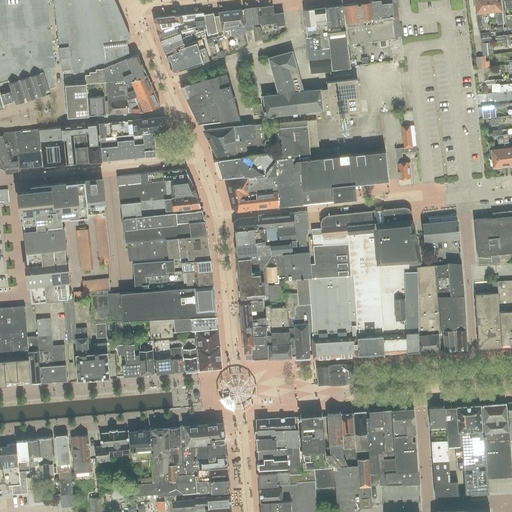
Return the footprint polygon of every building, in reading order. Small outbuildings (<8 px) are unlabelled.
[(48,2),(49,2),(48,0),(0,0),(0,108),(6,107),(4,103),(15,100),(16,103),(50,92),(49,88),(56,86),(54,67),(56,67),(48,2)] [(48,0),(49,2),(54,2),(62,70),(71,69),(71,70),(72,71),(72,72),(73,73),(75,73),(76,73),(103,61),(104,63),(129,52),(128,39),(129,38),(130,38),(130,37),(130,36),(130,34),(115,0),(48,0)] [(404,59),(397,0),(383,0),(372,1),(377,41),(380,41),(386,40),(391,40),(393,60),(404,59)] [(489,12),(487,0),(474,0),(478,26),(483,26),(482,16),(480,16),(480,13),(489,12)] [(487,0),(489,12),(498,11),(498,14),(497,14),(498,24),(503,23),(500,0),(487,0)] [(511,0),(502,0),(505,16),(511,14),(511,0)] [(377,41),(372,1),(359,3),(363,43),(377,41)] [(363,43),(359,3),(357,3),(344,4),(346,22),(349,45),(363,43)] [(345,29),(342,4),(325,7),(328,33),(330,57),(332,70),(351,67),(346,29),(345,29)] [(274,13),(273,6),(258,8),(261,23),(262,34),(267,33),(270,33),(270,31),(276,30),(275,25),(285,24),(284,17),(283,17),(283,15),(283,13),(284,13),(283,12),(274,13)] [(330,57),(328,33),(325,7),(304,10),(306,26),(308,38),(306,42),(307,45),(308,49),(307,49),(308,60),(330,57)] [(260,23),(261,23),(258,8),(245,9),(247,23),(245,24),(248,42),(249,42),(254,41),(254,42),(255,42),(252,23),(260,23)] [(248,42),(245,24),(244,24),(242,10),(219,12),(223,34),(206,39),(213,60),(241,51),(248,45),(248,42)] [(183,21),(204,19),(204,14),(203,12),(181,15),(155,18),(154,21),(156,28),(183,21)] [(204,19),(205,23),(207,35),(217,32),(214,13),(204,14),(204,19)] [(186,28),(194,26),(205,23),(204,19),(183,21),(156,28),(160,38),(179,30),(179,31),(186,28)] [(172,41),(196,33),(194,26),(186,28),(179,31),(179,30),(160,38),(162,45),(173,42),(172,41)] [(184,44),(201,38),(204,37),(203,30),(196,33),(172,41),(173,42),(162,45),(165,53),(177,49),(177,47),(184,44)] [(480,34),(481,43),(487,42),(491,42),(490,33),(480,34)] [(169,62),(206,50),(201,38),(184,44),(177,47),(177,49),(165,53),(166,54),(167,56),(174,54),(175,56),(168,59),(169,61),(168,62),(169,62)] [(481,43),(483,55),(493,54),(492,42),(491,42),(487,42),(481,43)] [(209,61),(206,50),(169,62),(171,69),(175,71),(192,66),(209,61)] [(298,75),(292,52),(270,58),(271,64),(271,66),(272,66),(279,94),(263,96),(265,110),(264,110),(264,114),(265,114),(266,116),(323,109),(330,108),(332,118),(361,114),(357,79),(328,82),(328,88),(320,89),(303,91),(298,75)] [(145,75),(143,69),(144,68),(142,63),(141,63),(138,57),(139,56),(138,54),(103,69),(106,74),(106,82),(125,81),(125,83),(147,75),(147,74),(145,75)] [(485,68),(484,56),(476,57),(478,69),(485,68)] [(311,73),(330,71),(328,59),(310,61),(311,73)] [(485,68),(478,69),(479,81),(487,80),(486,73),(490,73),(490,68),(485,68)] [(106,82),(106,74),(103,69),(96,70),(96,72),(90,73),(90,75),(85,75),(86,80),(75,81),(75,85),(87,84),(106,82)] [(240,118),(226,72),(189,83),(190,84),(185,85),(188,96),(186,97),(198,124),(201,122),(201,123),(240,118)] [(147,75),(125,83),(125,81),(106,83),(108,102),(128,100),(128,99),(135,97),(153,90),(152,87),(151,88),(150,86),(151,85),(150,84),(151,84),(150,83),(151,83),(150,81),(149,79),(149,78),(148,78),(147,75)] [(69,101),(88,100),(87,84),(75,85),(65,85),(67,102),(69,101)] [(160,105),(153,90),(135,97),(128,99),(128,100),(108,102),(109,114),(129,113),(142,112),(160,105)] [(89,116),(106,115),(104,96),(88,98),(89,116)] [(89,116),(88,100),(67,102),(68,118),(89,116)] [(254,115),(262,114),(261,104),(253,105),(254,115)] [(494,105),(481,107),(483,119),(496,117),(494,105)] [(164,117),(158,118),(129,121),(99,123),(100,135),(102,135),(103,137),(154,131),(165,130),(164,117)] [(385,151),(321,157),(317,119),(307,120),(307,123),(302,124),(302,121),(290,122),(280,123),(280,126),(276,127),(279,154),(275,154),(276,174),(278,191),(279,206),(282,206),(282,205),(302,203),(302,204),(303,204),(304,204),(304,203),(312,202),(312,203),(312,202),(320,201),(320,202),(320,201),(328,201),(337,200),(336,196),(335,186),(335,185),(343,185),(351,184),(359,183),(367,182),(375,181),(375,182),(375,181),(383,180),(383,181),(389,180),(385,151)] [(100,137),(103,137),(102,135),(100,135),(99,123),(86,124),(86,134),(89,162),(90,161),(93,161),(101,160),(102,160),(100,137)] [(73,135),(86,134),(86,124),(61,127),(62,140),(65,164),(77,163),(75,148),(73,135)] [(264,137),(263,125),(263,124),(261,124),(261,125),(258,125),(258,124),(257,124),(257,125),(252,126),(252,124),(236,126),(235,126),(231,127),(206,130),(205,131),(205,132),(205,133),(209,140),(209,139),(211,143),(210,143),(211,143),(245,139),(264,137)] [(412,147),(410,125),(402,126),(405,148),(412,147)] [(62,140),(61,127),(38,129),(41,148),(40,148),(42,166),(65,164),(62,140)] [(41,148),(38,129),(33,130),(21,132),(21,131),(14,132),(19,168),(42,166),(40,148),(41,148)] [(103,137),(100,137),(102,160),(145,156),(156,155),(154,135),(155,135),(156,135),(157,135),(154,131),(103,137)] [(19,168),(14,132),(4,133),(4,132),(0,132),(0,166),(0,167),(5,170),(19,168)] [(89,162),(86,134),(73,135),(75,148),(77,163),(77,162),(88,161),(88,162),(89,162)] [(506,166),(502,135),(497,136),(499,146),(501,145),(501,148),(491,149),(493,167),(495,167),(495,169),(500,168),(500,166),(506,166)] [(508,135),(502,135),(506,166),(511,165),(511,167),(511,166),(511,147),(506,148),(506,145),(509,145),(508,135)] [(266,153),(264,137),(245,139),(247,153),(247,155),(266,153)] [(247,153),(245,139),(211,143),(211,144),(213,144),(213,148),(215,148),(215,149),(217,149),(218,157),(247,153)] [(398,163),(400,179),(411,178),(409,162),(403,163),(402,148),(396,149),(397,163),(398,163)] [(276,174),(275,154),(267,155),(266,153),(247,155),(220,159),(219,159),(219,160),(220,160),(222,165),(224,164),(225,176),(224,177),(225,178),(225,177),(253,175),(256,176),(255,177),(276,174)] [(190,177),(187,170),(186,170),(186,169),(185,169),(179,169),(172,170),(139,173),(139,174),(117,176),(118,185),(119,185),(190,177)] [(278,191),(276,174),(255,177),(255,178),(252,177),(225,180),(229,196),(278,191)] [(201,207),(197,195),(190,177),(119,185),(121,203),(121,204),(122,210),(121,210),(122,211),(122,216),(122,218),(202,209),(201,207)] [(106,211),(103,179),(85,180),(67,182),(32,186),(33,191),(19,192),(21,214),(23,214),(25,231),(27,247),(26,247),(28,265),(26,265),(28,284),(30,283),(32,298),(44,297),(44,299),(68,297),(66,280),(69,279),(67,260),(59,261),(57,245),(66,245),(64,226),(62,226),(61,215),(70,214),(71,218),(89,216),(88,207),(94,206),(95,212),(106,211)] [(0,204),(9,203),(7,191),(0,192),(0,204)] [(279,206),(278,191),(229,196),(232,207),(237,211),(245,210),(279,206)] [(405,292),(404,268),(404,262),(421,261),(412,222),(413,222),(412,215),(412,213),(411,211),(410,210),(408,209),(407,208),(405,207),(403,207),(385,209),(378,209),(374,210),(375,223),(347,226),(351,275),(353,275),(357,353),(358,353),(358,354),(364,354),(364,352),(375,352),(375,353),(387,353),(406,351),(406,319),(396,319),(395,292),(405,292)] [(189,221),(205,220),(202,209),(122,218),(123,230),(125,229),(145,227),(177,224),(177,223),(189,221)] [(375,223),(374,210),(373,210),(328,215),(326,216),(325,216),(323,217),(322,219),(321,220),(321,222),(321,224),(321,228),(347,226),(375,223)] [(492,217),(474,219),(478,256),(491,255),(511,252),(511,210),(492,212),(492,217)] [(305,212),(294,214),(296,234),(289,235),(279,236),(279,240),(298,239),(299,250),(307,249),(306,235),(308,233),(307,214),(305,212)] [(97,215),(100,263),(112,263),(109,214),(97,215)] [(296,234),(294,214),(282,215),(283,227),(289,226),(289,235),(296,234)] [(283,227),(282,215),(258,217),(257,217),(259,229),(283,227)] [(456,216),(440,217),(429,218),(429,223),(423,223),(424,241),(459,238),(457,220),(456,216)] [(259,229),(257,217),(238,219),(234,223),(235,230),(257,227),(257,229),(259,229)] [(205,220),(189,221),(177,223),(177,224),(145,227),(125,229),(123,230),(125,244),(127,243),(166,239),(208,235),(207,233),(205,220)] [(279,236),(289,235),(289,226),(283,227),(259,229),(257,229),(257,227),(235,230),(235,231),(236,231),(237,241),(237,244),(265,241),(279,240),(279,236)] [(351,275),(347,226),(321,228),(322,234),(312,234),(313,245),(315,263),(310,263),(312,278),(351,275)] [(208,236),(208,235),(166,239),(127,243),(127,245),(167,241),(167,245),(179,244),(179,250),(209,247),(208,236)] [(211,259),(209,247),(179,250),(179,244),(167,245),(167,241),(127,245),(129,261),(168,257),(168,258),(182,257),(182,262),(211,259)] [(265,241),(237,244),(236,244),(236,245),(237,245),(237,255),(237,256),(250,255),(250,257),(297,252),(296,241),(270,243),(270,245),(265,245),(265,241)] [(312,278),(310,263),(309,251),(297,252),(250,257),(250,255),(237,256),(237,259),(238,259),(238,262),(238,265),(242,264),(242,273),(238,274),(239,276),(239,278),(239,281),(240,283),(239,283),(239,285),(240,285),(240,288),(240,289),(240,291),(241,294),(240,294),(240,298),(270,295),(270,300),(280,299),(279,289),(279,284),(279,280),(284,279),(308,278),(312,278)] [(212,269),(211,259),(182,262),(183,270),(183,271),(184,271),(212,269)] [(213,282),(212,269),(184,271),(183,271),(183,270),(174,270),(174,260),(152,261),(133,263),(135,289),(167,286),(213,282)] [(439,312),(438,296),(464,294),(462,263),(435,266),(435,265),(404,268),(405,292),(395,292),(396,319),(406,319),(406,351),(419,351),(419,352),(421,352),(430,351),(432,351),(440,351),(440,350),(438,333),(440,333),(439,312)] [(353,275),(351,275),(312,278),(308,278),(310,304),(311,324),(312,355),(313,355),(314,355),(314,354),(324,354),(325,354),(325,355),(357,353),(353,275)] [(297,305),(310,304),(308,278),(284,279),(279,280),(279,284),(279,289),(286,289),(287,307),(270,308),(271,332),(272,344),(267,344),(268,358),(291,357),(291,355),(296,355),(293,318),(296,318),(295,308),(297,305)] [(511,280),(497,281),(498,292),(502,346),(502,343),(509,343),(509,346),(511,345),(511,280)] [(149,290),(129,292),(128,287),(120,288),(120,293),(91,295),(94,321),(141,319),(140,311),(156,310),(157,319),(216,315),(214,285),(149,291),(149,290)] [(498,292),(475,294),(478,337),(478,339),(479,348),(479,347),(482,347),(485,347),(488,346),(488,347),(489,347),(489,346),(491,346),(491,347),(492,347),(492,346),(495,346),(495,347),(495,346),(498,346),(501,346),(502,346),(498,292)] [(467,349),(464,297),(464,294),(438,296),(439,312),(440,333),(438,333),(440,350),(445,349),(445,350),(445,348),(448,348),(449,350),(454,349),(454,350),(467,349)] [(88,347),(87,337),(87,327),(76,328),(73,298),(65,299),(68,343),(76,342),(76,347),(74,348),(74,353),(76,355),(78,380),(79,379),(90,378),(90,379),(97,378),(109,377),(107,342),(94,343),(94,346),(88,347)] [(266,312),(266,317),(251,319),(251,312),(263,311),(262,301),(258,302),(258,301),(241,303),(242,317),(243,326),(244,345),(245,353),(245,359),(252,359),(251,348),(254,347),(254,345),(253,336),(266,335),(266,317),(266,312)] [(308,324),(311,324),(310,304),(297,305),(295,308),(296,318),(293,318),(296,355),(296,359),(310,358),(308,324)] [(25,306),(0,307),(0,385),(31,383),(25,306)] [(271,332),(270,308),(270,306),(265,306),(266,312),(266,317),(266,335),(253,336),(254,345),(254,347),(251,348),(252,359),(263,358),(268,358),(267,344),(272,344),(271,332)] [(216,315),(157,319),(149,319),(151,339),(173,337),(173,332),(217,327),(216,315)] [(97,337),(106,337),(105,323),(96,324),(97,336),(97,337)] [(221,367),(219,345),(218,329),(196,331),(199,369),(221,367)] [(38,341),(39,350),(41,382),(67,380),(64,345),(53,346),(52,334),(38,336),(38,341)] [(195,338),(183,339),(183,346),(186,370),(198,369),(195,338)] [(181,346),(183,346),(183,339),(169,340),(171,354),(171,358),(173,358),(174,371),(184,370),(181,346)] [(171,354),(169,340),(155,342),(155,356),(156,373),(174,371),(173,358),(171,358),(171,354)] [(39,350),(38,341),(34,341),(34,351),(29,351),(31,383),(41,382),(39,350)] [(141,363),(140,354),(139,347),(140,341),(133,341),(134,344),(127,345),(127,343),(117,345),(118,354),(128,353),(129,364),(123,364),(124,376),(139,375),(138,363),(141,363)] [(154,373),(153,352),(152,341),(140,341),(139,347),(140,354),(141,363),(142,374),(154,373)] [(352,366),(348,366),(344,364),(341,366),(337,364),(334,367),(330,365),(327,367),(323,368),(324,384),(328,383),(332,385),(335,383),(338,385),(342,382),(345,384),(349,382),(353,382),(352,366)] [(508,430),(508,429),(506,403),(505,403),(483,405),(485,436),(488,475),(499,474),(499,477),(505,477),(511,476),(511,470),(510,440),(509,430),(508,430)] [(459,445),(457,406),(454,406),(454,405),(445,406),(448,446),(459,445)] [(488,475),(485,436),(483,436),(480,405),(479,405),(477,405),(474,408),(471,409),(466,409),(463,409),(460,406),(458,407),(458,406),(457,406),(459,445),(462,445),(465,494),(466,494),(468,495),(475,493),(479,493),(486,494),(488,492),(489,492),(488,475)] [(448,460),(445,406),(429,406),(433,461),(448,460)] [(391,410),(392,429),(394,452),(378,454),(380,485),(386,485),(385,473),(418,471),(418,470),(415,437),(416,437),(415,437),(415,434),(416,434),(416,433),(415,433),(414,417),(414,407),(413,407),(413,408),(398,409),(397,412),(394,413),(394,410),(392,410),(392,409),(391,409),(391,410)] [(384,441),(384,430),(383,414),(383,410),(382,410),(370,411),(370,410),(369,411),(369,417),(366,417),(367,445),(368,449),(369,459),(370,473),(371,485),(380,485),(378,454),(384,453),(384,443),(384,441)] [(392,429),(391,410),(383,410),(383,414),(384,430),(384,441),(384,443),(384,453),(394,452),(392,429)] [(356,450),(355,435),(356,433),(354,412),(354,411),(352,412),(353,412),(352,412),(352,411),(351,412),(351,413),(349,413),(346,414),(345,412),(342,413),(342,412),(341,412),(344,456),(348,465),(357,465),(357,460),(357,459),(356,450)] [(368,449),(366,417),(365,411),(361,411),(359,411),(358,412),(355,412),(355,411),(354,411),(354,412),(356,433),(355,435),(356,450),(368,449)] [(340,413),(331,413),(327,414),(328,417),(330,452),(341,465),(348,465),(343,455),(340,413)] [(359,511),(359,508),(360,508),(372,507),(371,485),(359,486),(358,465),(357,465),(348,465),(341,465),(330,452),(325,452),(322,414),(317,414),(318,420),(312,421),(312,419),(311,419),(311,421),(305,421),(305,416),(300,416),(304,468),(315,467),(315,470),(314,470),(315,480),(315,488),(335,486),(337,511),(359,511)] [(294,417),(287,417),(276,418),(277,430),(292,429),(298,429),(297,417),(294,417)] [(277,430),(276,418),(269,418),(268,418),(256,419),(257,429),(269,428),(269,429),(274,428),(274,430),(277,430)] [(186,425),(184,425),(186,445),(225,442),(224,433),(221,433),(220,422),(213,423),(188,425),(186,425)] [(181,445),(180,426),(168,427),(169,446),(181,445)] [(168,473),(168,453),(169,453),(169,446),(168,427),(152,428),(153,453),(151,453),(152,459),(153,478),(154,482),(169,481),(169,473),(168,473)] [(299,438),(298,429),(292,429),(277,430),(274,430),(274,428),(269,429),(269,428),(257,429),(257,438),(272,437),(272,439),(299,438)] [(151,449),(150,429),(130,430),(133,460),(152,459),(151,453),(150,449),(151,449)] [(110,455),(130,453),(128,430),(118,431),(117,430),(109,431),(109,432),(100,433),(102,446),(95,447),(97,461),(110,460),(110,455)] [(91,472),(88,434),(71,436),(74,473),(91,472)] [(58,464),(59,482),(63,507),(74,506),(72,481),(68,435),(67,436),(63,436),(63,438),(60,438),(60,436),(56,437),(55,437),(58,464)] [(53,437),(37,438),(38,455),(33,456),(33,461),(29,461),(29,466),(36,465),(36,464),(39,464),(53,463),(55,463),(53,437)] [(299,446),(299,438),(272,439),(272,437),(257,438),(258,438),(258,447),(258,448),(276,447),(299,446)] [(38,455),(37,438),(27,439),(29,461),(33,461),(33,456),(38,455)] [(29,466),(29,461),(27,439),(17,440),(17,443),(19,470),(26,469),(29,469),(29,466)] [(226,453),(225,443),(225,442),(186,445),(182,447),(172,448),(172,465),(184,464),(184,460),(198,459),(204,459),(205,460),(215,459),(215,454),(226,453)] [(19,470),(17,443),(8,444),(9,457),(12,488),(12,495),(21,494),(20,478),(19,470)] [(301,474),(299,446),(276,447),(258,448),(259,470),(290,468),(291,472),(291,474),(301,474)] [(199,469),(228,467),(226,453),(215,454),(215,459),(205,460),(204,459),(198,459),(184,460),(184,464),(172,465),(169,466),(169,481),(177,482),(176,476),(178,476),(178,475),(177,473),(191,472),(192,471),(192,465),(196,464),(196,462),(199,462),(199,469)] [(6,457),(3,457),(6,489),(9,488),(12,488),(9,457),(6,457)] [(370,473),(369,459),(357,460),(357,465),(358,465),(359,486),(371,485),(370,473)] [(450,481),(448,460),(433,461),(435,497),(458,495),(457,481),(450,481)] [(53,467),(53,463),(39,464),(40,478),(54,477),(54,473),(56,473),(56,467),(53,467)] [(229,478),(228,468),(196,471),(196,474),(199,474),(200,480),(210,480),(229,478)] [(315,480),(314,470),(304,470),(304,473),(301,474),(291,474),(291,472),(261,473),(259,473),(260,485),(259,485),(260,486),(281,485),(301,484),(301,481),(315,480)] [(418,471),(385,473),(386,485),(403,485),(419,483),(418,483),(418,475),(416,473),(415,471),(418,471)] [(230,491),(229,478),(210,480),(200,480),(199,474),(196,474),(178,475),(178,476),(176,476),(177,482),(176,482),(169,481),(154,482),(141,483),(141,484),(132,485),(133,496),(158,494),(158,497),(165,496),(176,495),(212,492),(230,491)] [(42,492),(40,478),(32,478),(33,493),(42,492)] [(317,511),(315,488),(315,480),(301,481),(301,484),(281,485),(282,487),(260,489),(260,511),(320,511),(321,511),(317,511)] [(130,485),(114,485),(115,497),(130,496),(130,485)] [(231,507),(230,495),(207,497),(195,498),(195,499),(176,501),(176,495),(165,496),(165,511),(169,511),(174,511),(187,511),(197,510),(197,508),(200,508),(209,507),(209,508),(231,507)] [(100,511),(100,497),(90,498),(90,511),(100,511)]
